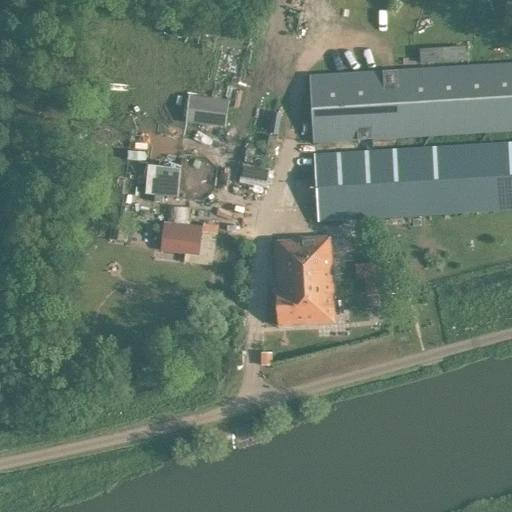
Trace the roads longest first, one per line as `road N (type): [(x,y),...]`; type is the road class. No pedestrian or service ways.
road 1 (unclassified): [(0,456),(511,325)]
road 2 (unknown): [(249,396),(263,204),(301,41),(330,22),(381,27)]
